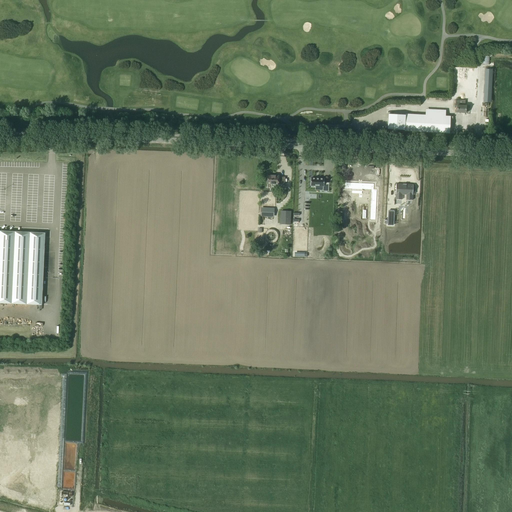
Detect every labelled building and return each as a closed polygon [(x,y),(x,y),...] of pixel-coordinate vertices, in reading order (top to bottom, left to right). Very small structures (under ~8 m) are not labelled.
[(457,100),(455,100),(455,105),(457,105),(457,113),(466,113),(466,105),(464,105),(464,103),(465,103),(465,100),(457,100)] [(450,133),(450,116),(405,114),(405,115),(388,114),(388,129),(405,130),(404,131),(450,133)] [(284,177),(279,177),(279,176),(267,176),(267,184),(278,184),(278,187),(284,187),(284,177)] [(306,183),(307,183),(307,185),(319,185),(319,190),(325,190),(325,181),(320,181),(320,177),(307,177),(307,179),(306,179),(306,183)] [(374,183),(345,182),(344,192),(369,193),(369,189),(374,189),(374,183)] [(413,184),(396,184),(395,199),(402,199),(402,194),(406,194),(406,199),(412,200),(413,184)] [(0,303),(42,305),(43,278),(45,233),(0,231),(0,303)]
